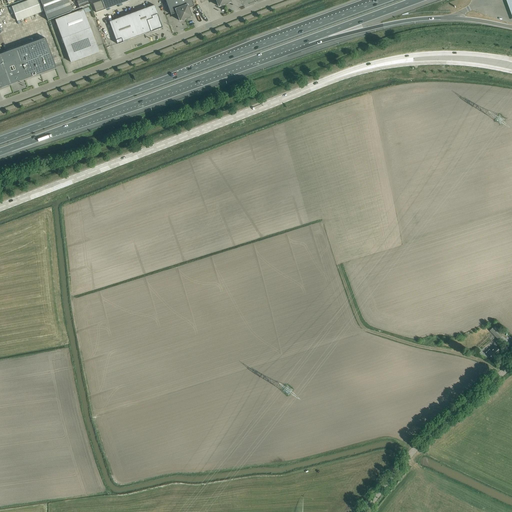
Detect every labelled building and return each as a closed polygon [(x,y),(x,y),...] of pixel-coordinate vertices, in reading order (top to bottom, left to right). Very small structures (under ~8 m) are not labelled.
[(43,11),(38,0),(28,0),(12,6),(17,21),(43,11)] [(40,0),(48,20),(71,11),(66,0),(40,0)] [(83,0),(77,2),(80,9),(89,6),(87,0),(83,0)] [(102,0),(105,9),(129,0),(102,0)] [(165,0),(169,10),(171,14),(177,12),(180,21),(191,17),(188,8),(194,6),(191,0),(165,0)] [(109,22),(118,44),(123,42),(123,41),(151,31),(151,32),(163,28),(154,5),(109,22)] [(56,22),(71,62),(99,52),(85,11),(56,22)] [(45,38),(0,54),(0,87),(11,84),(10,83),(26,77),(32,74),(33,76),(36,74),(36,73),(54,66),(55,68),(56,68),(45,38)] [(490,330),(499,340),(504,334),(495,325),(490,330)] [(491,351),(490,349),(486,353),(490,357),(491,356),(493,359),(501,352),(496,346),(491,351)]
